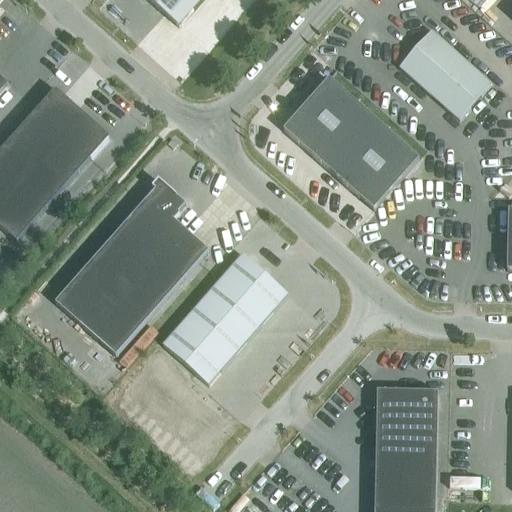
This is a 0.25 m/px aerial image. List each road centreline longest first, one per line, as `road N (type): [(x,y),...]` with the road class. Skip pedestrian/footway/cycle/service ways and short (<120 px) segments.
road 1 (unclassified): [(383,302),(210,495)]
road 2 (unclassified): [(383,302),(206,138)]
road 3 (unclassified): [(206,138),(52,0)]
road 4 (unclassified): [(206,138),(328,0)]
road 5 (unclassified): [(511,328),(423,326),(383,302)]
